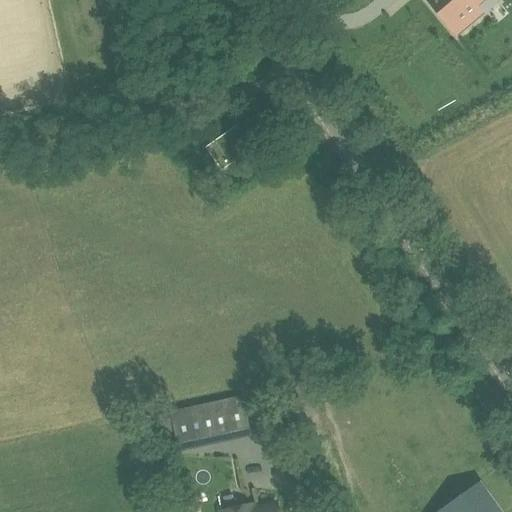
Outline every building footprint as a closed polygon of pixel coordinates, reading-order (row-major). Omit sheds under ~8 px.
[(424,0),(445,26),(475,3),(478,6),(485,0),(424,0)] [(238,126),(208,147),(223,169),(253,148),(238,126)] [(179,449),(253,434),(244,395),(171,411),(179,449)] [(504,511),(482,481),(439,511),(504,511)] [(278,511),(277,503),(255,509),(255,507),(231,511),(278,511)]
